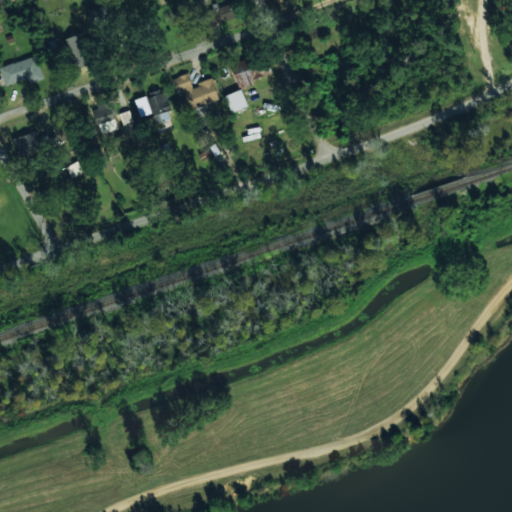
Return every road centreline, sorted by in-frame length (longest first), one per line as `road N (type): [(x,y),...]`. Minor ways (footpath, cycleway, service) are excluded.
road 1 (track): [(511,288),(410,406),(315,458),(135,511)]
road 2 (residential): [(393,132),(0,268)]
road 3 (residential): [(0,115),(265,24)]
road 4 (residential): [(329,155),(255,0)]
road 5 (residential): [(511,85),(393,132)]
